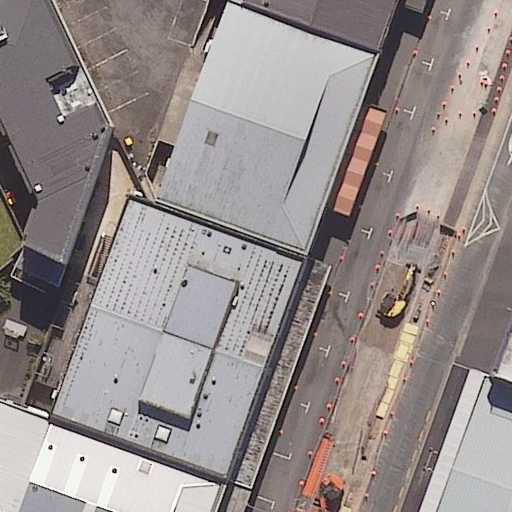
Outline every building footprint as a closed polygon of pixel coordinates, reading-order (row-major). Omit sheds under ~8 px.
[(78,0),(6,0),(0,3),(0,78),(52,188),(33,237),(78,254),(131,111),(78,0)] [(260,0),(192,197),(329,244),(399,42),(277,0),(260,0)] [(277,0),(399,42),(414,0),(277,0)] [(192,197),(154,183),(75,406),(250,467),(329,244),(192,197)] [(511,296),(501,327),(483,378),(511,388),(511,296)] [(511,511),(511,388),(483,378),(434,511),(511,511)] [(234,511),(250,467),(75,406),(0,379),(0,393),(22,494),(31,511),(234,511)]
